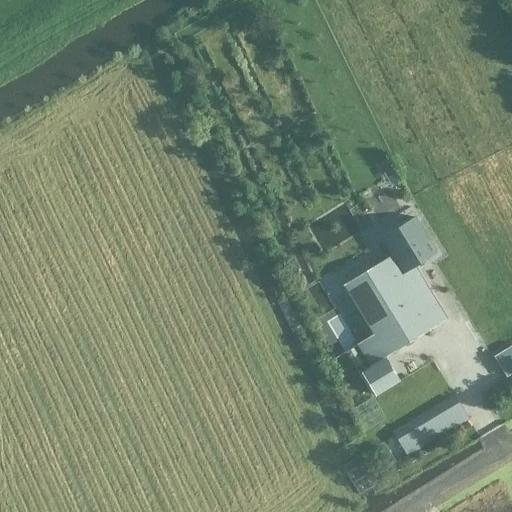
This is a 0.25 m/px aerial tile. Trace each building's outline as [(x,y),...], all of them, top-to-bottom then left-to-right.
[(449,317),(410,256),(390,268),(387,262),(346,288),(388,355),(449,317)] [(370,365),(382,358),(371,337),(358,344),(370,365)] [(511,345),(494,356),(507,377),(511,374),(511,345)] [(393,381),(380,360),(361,371),(374,393),(393,381)] [(442,422),(413,439),(420,451),(469,421),(456,400),(436,412),(442,422)]
